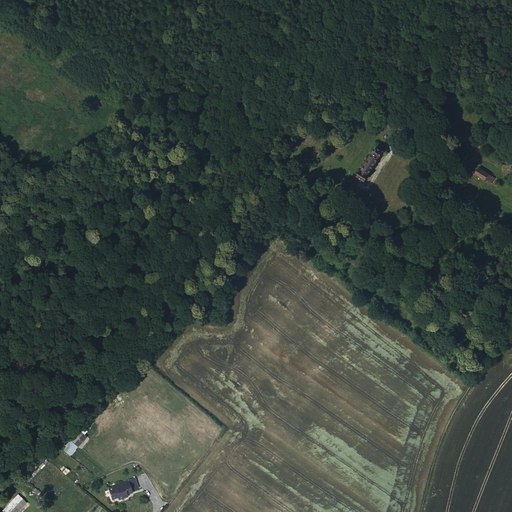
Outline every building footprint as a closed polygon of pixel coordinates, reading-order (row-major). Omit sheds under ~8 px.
[(368,175),(379,157),(383,151),(376,147),(372,153),(361,171),(358,176),(364,180),(368,175)] [(492,176),(479,168),(475,173),(485,179),(485,178),(489,180),(492,176)] [(62,449),(70,455),(87,436),(85,434),(87,431),(83,427),(62,449)] [(129,482),(108,488),(111,499),(118,497),(118,499),(128,496),(127,494),(132,492),(129,482)] [(2,511),(3,511),(9,511),(22,499),(18,494),(2,511)] [(22,499),(9,511),(15,511),(26,502),(22,499)]
